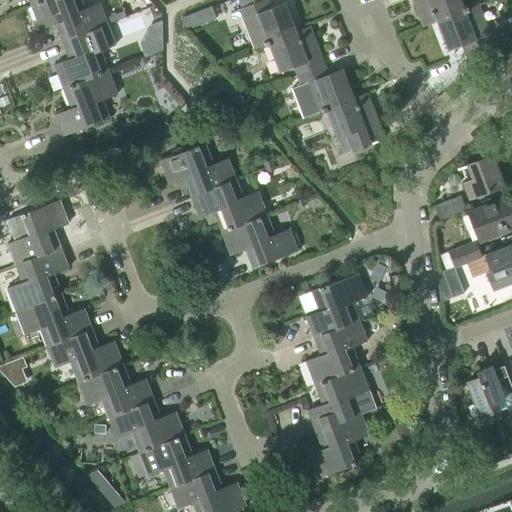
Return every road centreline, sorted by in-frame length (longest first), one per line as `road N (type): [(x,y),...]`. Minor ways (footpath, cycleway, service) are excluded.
road 1 (residential): [(426,349),(436,439),(429,476),(347,511)]
road 2 (residential): [(416,228),(231,305)]
road 3 (residential): [(231,305),(188,318),(159,317),(135,302),(103,212)]
road 4 (residential): [(254,472),(224,387),(247,353),(231,305)]
road 5 (residential): [(456,128),(344,0)]
road 6 (residential): [(416,228),(426,349)]
